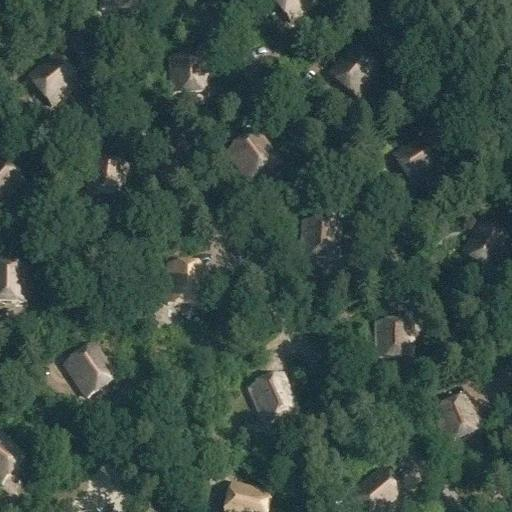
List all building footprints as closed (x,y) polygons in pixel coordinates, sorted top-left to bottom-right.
[(100,0),(101,14),(137,13),(136,0),(100,0)] [(318,5),(315,0),(270,0),(290,26),(318,5)] [(329,79),(356,102),(379,75),(352,52),(329,79)] [(28,82),(51,110),(78,88),(56,60),(28,82)] [(170,63),(172,98),(207,96),(205,60),(170,63)] [(227,156),(248,185),(277,164),(255,135),(227,156)] [(393,160),(412,191),(442,172),(423,142),(393,160)] [(92,164),(87,197),(120,201),(125,168),(92,164)] [(0,165),(0,210),(22,185),(0,165)] [(301,262),(336,264),(339,228),(303,226),(301,262)] [(462,257),(493,276),(511,245),(481,227),(462,257)] [(167,308),(202,310),(205,271),(169,268),(167,308)] [(0,305),(24,306),(25,271),(0,270),(0,305)] [(376,363),(411,363),(411,328),(376,327),(376,363)] [(65,369),(87,402),(116,382),(94,349),(65,369)] [(249,392),(264,429),(297,414),(281,378),(249,392)] [(433,415),(446,447),(479,434),(466,401),(433,415)] [(0,486),(1,487),(24,460),(0,439),(0,486)] [(352,499),(362,511),(390,511),(405,501),(382,473),(352,499)] [(225,511),(266,511),(269,498),(231,489),(225,511)]
